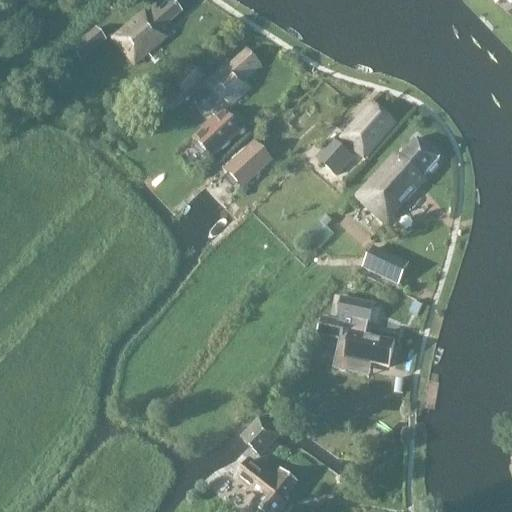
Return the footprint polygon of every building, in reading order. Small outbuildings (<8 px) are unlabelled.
[(143,14),(111,42),(133,67),(165,40),(158,32),(179,14),(167,0),(164,0),(145,17),(143,14)] [(68,51),(79,64),(105,43),(94,29),(68,51)] [(227,65),(205,85),(222,103),(210,114),(215,119),(192,140),(210,160),(239,133),(222,114),(227,109),(228,110),(249,91),(242,83),(260,68),(246,53),(230,68),(227,65)] [(184,97),(201,80),(188,66),(170,82),(184,97)] [(361,119),(341,141),(337,145),(332,141),(315,160),(336,178),(353,159),(349,156),(353,152),(362,159),(394,124),(377,110),(365,123),(361,119)] [(395,155),(355,199),(384,225),(424,181),(421,179),(438,160),(414,139),(398,158),(395,155)] [(253,145),(224,172),(237,187),(267,160),(253,145)] [(324,218),(319,225),(326,231),(332,224),(324,218)] [(319,225),(318,224),(304,239),(319,253),(333,238),(326,231),(319,225)] [(408,266),(371,249),(362,271),(398,288),(408,266)] [(372,311),(341,303),(338,323),(345,325),(341,343),(347,345),(349,335),(365,339),(366,327),(370,328),(372,311)] [(321,319),(317,338),(341,343),(345,325),(321,319)] [(347,345),(344,359),(387,369),(393,344),(365,339),(349,335),(347,345)] [(245,449),(261,462),(277,444),(260,431),(245,449)] [(236,479),(259,498),(248,511),(281,511),(286,506),(283,503),(298,485),(281,471),(273,481),(250,462),(236,479)]
